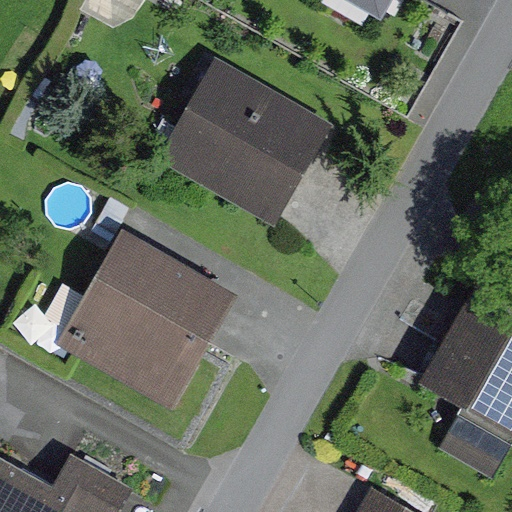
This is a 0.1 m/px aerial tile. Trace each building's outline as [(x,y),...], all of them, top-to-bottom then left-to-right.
[(370,0),(393,13),(400,0),(370,0)] [(338,114),(230,58),(179,157),(286,213),(338,114)] [(250,298),(142,231),(72,343),(180,410),(250,298)] [(478,406),(455,446),(502,473),(511,455),(511,281),(499,274),(438,383),(478,406)] [(61,491),(0,455),(0,511),(61,511),(65,506),(75,511),(141,511),(151,495),(82,454),(61,491)] [(425,511),(380,488),(367,511),(425,511)]
